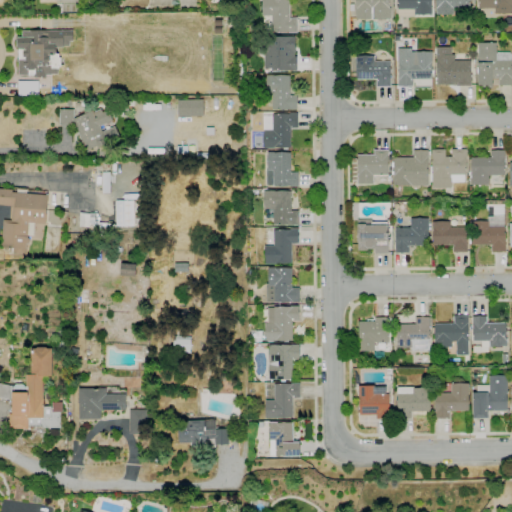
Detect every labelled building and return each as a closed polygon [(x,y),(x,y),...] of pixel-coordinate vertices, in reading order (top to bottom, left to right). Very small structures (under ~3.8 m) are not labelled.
[(262,0),(290,0),(290,17),(298,17),(298,32),(272,32),(272,15),(262,15),(262,0)] [(391,19),(356,19),(356,0),(390,0),(390,8),(391,8),(391,19)] [(414,16),(398,17),(398,10),(397,10),(397,0),(431,0),(431,8),(432,8),(432,15),(414,15),(414,16)] [(453,15),(435,15),(435,7),(436,7),(436,0),(469,0),(469,9),(453,9),(453,15)] [(511,14),(494,14),(494,8),(478,8),(478,0),(511,0),(511,7),(511,14)] [(17,75),(58,76),(58,46),(71,46),(71,30),(18,29),(18,48),(23,48),(23,59),(17,59),(17,75)] [(394,43),(394,35),(402,34),(402,43),(394,43)] [(296,36),(297,70),(272,70),(272,68),(264,68),(264,37),(296,36)] [(511,55),(511,86),(499,86),(499,79),(493,79),(493,87),(478,87),(478,43),(496,43),(496,52),(509,52),(511,55)] [(397,86),(397,78),(398,78),(398,49),(412,48),(412,53),(432,52),(432,63),(431,63),(431,70),(434,70),(434,74),(431,74),(431,79),(412,79),(412,86),(397,86)] [(456,86),(456,84),(453,84),(453,85),(437,85),(436,48),(451,48),(451,56),(454,56),(454,61),(470,61),(470,77),(471,77),(471,86),(456,86)] [(391,87),(376,87),(376,80),(356,80),(356,56),(374,56),(374,61),(390,61),(390,78),(391,78),(391,87)] [(266,75),(290,75),(290,94),(298,94),(298,109),(272,109),(272,92),(267,92),(266,75)] [(18,81),(39,80),(39,96),(18,97),(18,81)] [(178,100),(203,99),(204,116),(178,117),(178,100)] [(59,109),(74,109),(74,118),(85,114),(84,112),(96,107),(97,110),(101,108),(102,112),(106,110),(108,115),(110,114),(113,120),(100,126),(102,131),(115,126),(120,137),(86,152),(73,120),(73,125),(60,125),(59,109)] [(273,113),(298,113),(298,128),(291,128),(291,147),(264,147),(264,130),(274,130),(273,113)] [(452,189),(432,189),(432,160),(431,160),(431,150),(445,150),(445,157),(451,157),(451,149),(466,149),(466,157),(465,157),(465,170),(466,170),(466,175),(464,175),(464,183),(452,183),(452,189)] [(373,184),(357,184),(357,155),(373,155),(373,150),(388,150),(388,156),(387,156),(387,176),(373,176),(373,184)] [(489,185),(470,185),(471,157),(490,157),(490,150),(505,150),(504,176),(489,175),(489,185)] [(394,185),(394,158),(413,158),(413,151),(428,151),(428,157),(428,186),(411,186),(411,185),(394,185)] [(268,152),(290,152),(290,171),(298,171),(298,187),(273,186),(273,170),(267,170),(268,152)] [(0,188),(13,190),(13,192),(48,195),(46,224),(29,223),(27,256),(12,254),(13,247),(1,246),(3,219),(11,220),(13,205),(0,203),(0,188)] [(264,190),(290,190),(290,210),(298,210),(298,225),(274,225),(274,208),(264,208),(264,190)] [(116,200),(134,200),(135,226),(116,227),(116,200)] [(491,252),(491,245),(471,245),(471,221),(487,221),(487,217),(504,217),(504,227),(505,227),(505,244),(505,251),(491,252)] [(409,254),(395,254),(395,229),(410,228),(410,218),(428,218),(428,222),(430,222),(430,229),(428,229),(428,245),(409,245),(409,254)] [(388,254),(374,254),(374,249),(370,249),(370,251),(358,251),(358,219),(372,219),(372,223),(388,222),(388,225),(388,254)] [(467,253),(453,253),(453,246),(432,246),(432,222),(450,222),(450,227),(466,227),(466,243),(467,243),(467,253)] [(274,229),(298,229),(298,243),(292,243),(292,263),(265,263),(265,246),(274,246),(274,229)] [(268,267),(292,267),(292,287),(299,287),(300,302),(266,302),(266,283),(268,283),(268,267)] [(267,306),(298,306),(299,320),(292,321),(292,340),(265,340),(265,323),(267,323),(267,306)] [(468,355),(456,355),(456,342),(452,342),(452,348),(434,348),(433,324),(453,324),(453,316),(468,316),(468,325),(467,325),(468,355)] [(429,351),(411,351),(411,348),(396,348),(396,324),(415,325),(415,317),(429,317),(429,351)] [(507,347),(481,347),(481,341),(472,341),(472,317),(486,317),(486,323),(506,323),(506,338),(507,338),(507,347)] [(374,351),(359,352),(359,322),(374,322),(374,318),(388,318),(388,343),(374,343),(374,351)] [(268,345),(299,344),(299,359),(293,359),(293,379),(269,379),(268,345)] [(31,348),(53,348),(53,376),(44,376),(45,407),(54,407),(54,402),(63,402),(63,412),(62,412),(62,428),(11,429),(11,414),(14,414),(13,392),(28,392),(28,387),(27,387),(26,373),(31,373),(31,348)] [(473,419),(472,393),(477,393),(476,386),(489,385),(489,376),(507,376),(507,395),(506,395),(507,411),(488,411),(488,419),(473,419)] [(274,384),(299,383),(300,398),(292,398),(292,418),(266,418),(265,400),(275,400),(274,384)] [(435,418),(435,393),(451,393),(451,385),(468,384),(469,411),(449,411),(449,418),(435,418)] [(390,419),(376,419),(376,415),(359,415),(358,386),(374,386),(374,394),(389,394),(390,419)] [(411,419),(397,419),(397,387),(414,387),(414,388),(431,388),(431,412),(411,412),(411,419)] [(80,388),(107,388),(107,394),(127,394),(127,410),(102,410),(102,419),(80,420),(80,388)] [(130,409),(148,409),(148,434),(130,434),(130,409)] [(178,421),(207,420),(207,428),(228,428),(228,444),(215,445),(215,438),(206,439),(206,442),(179,443),(178,421)] [(269,422),(293,422),(293,442),(300,442),(300,456),(276,457),(275,440),(270,440),(269,422)]
